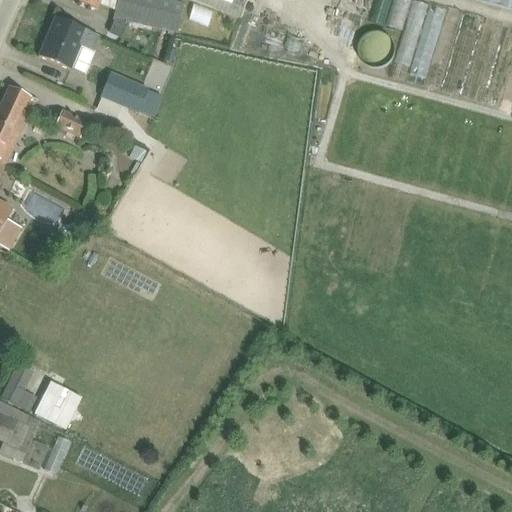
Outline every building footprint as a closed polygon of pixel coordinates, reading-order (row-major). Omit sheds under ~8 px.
[(183,6),(157,0),(110,0),(105,27),(174,43),(183,6)] [(95,54),(102,37),(55,16),(37,55),(72,71),(82,48),(95,54)] [(113,80),(97,110),(132,129),(148,99),(113,80)] [(0,100),(0,156),(7,160),(35,101),(6,87),(0,100)] [(86,120),(90,100),(61,94),(56,114),(86,120)] [(155,134),(131,169),(144,178),(168,142),(155,134)] [(0,421),(6,424),(2,437),(25,445),(39,407),(24,402),(28,392),(35,395),(41,378),(31,374),(38,353),(17,346),(0,392),(0,421)] [(66,511),(43,500),(36,511),(66,511)]
